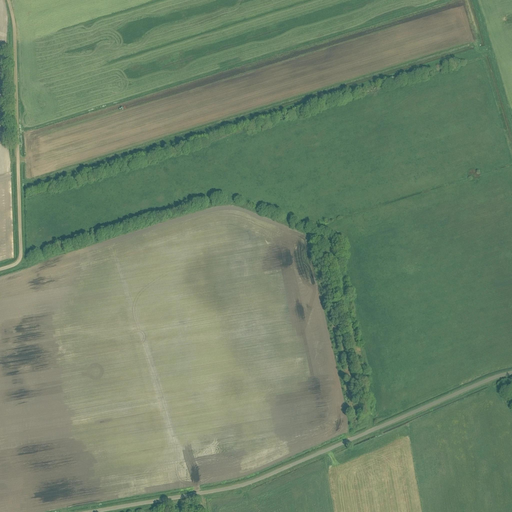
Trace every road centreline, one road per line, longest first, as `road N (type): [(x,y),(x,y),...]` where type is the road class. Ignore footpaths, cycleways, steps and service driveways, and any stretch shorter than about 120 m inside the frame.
road 1 (unclassified): [(93,511),(243,485),(511,373)]
road 2 (track): [(0,269),(20,257),(8,0)]
road 3 (track): [(330,245),(371,431)]
